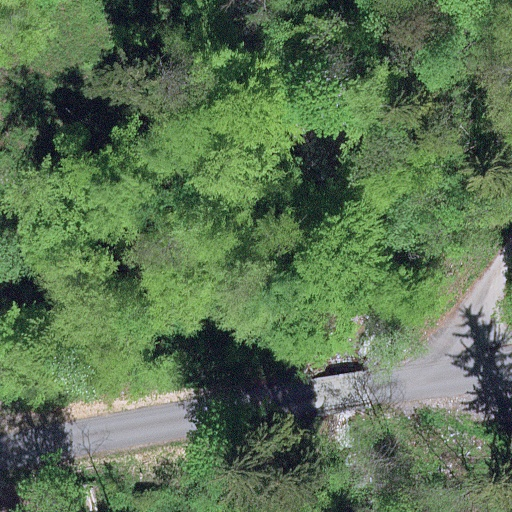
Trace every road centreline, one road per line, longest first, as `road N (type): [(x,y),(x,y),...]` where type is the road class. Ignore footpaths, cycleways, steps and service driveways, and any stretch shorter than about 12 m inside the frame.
road 1 (unclassified): [(0,459),(511,368)]
road 2 (track): [(427,383),(511,263)]
